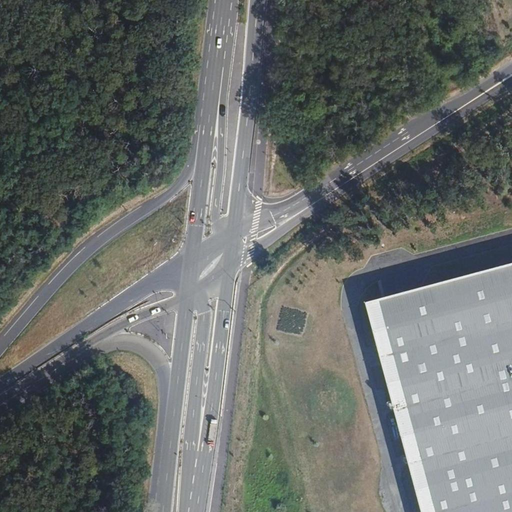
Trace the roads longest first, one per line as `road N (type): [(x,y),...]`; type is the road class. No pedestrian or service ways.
road 1 (primary): [(208,125),(183,181),(67,269),(0,350)]
road 2 (secondary): [(302,209),(511,74)]
road 3 (primary): [(196,511),(228,266)]
road 4 (primary): [(194,511),(203,317),(188,296)]
road 5 (primary): [(237,200),(257,0)]
road 6 (secondary): [(163,277),(0,384)]
road 7 (primary): [(216,65),(221,152),(214,222),(222,244)]
road 8 (primary): [(208,125),(191,260)]
